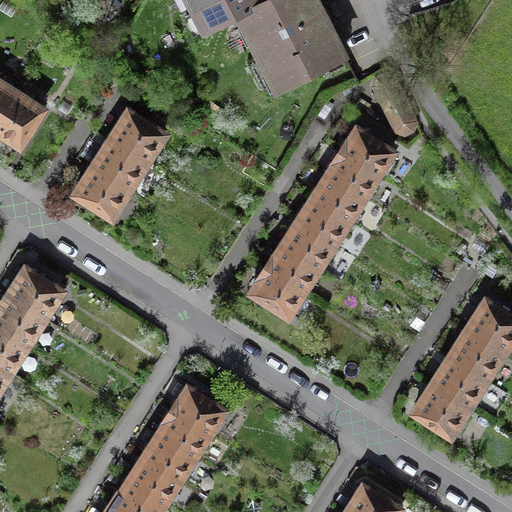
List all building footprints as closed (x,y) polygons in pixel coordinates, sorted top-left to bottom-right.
[(190,0),(205,29),(239,11),(238,10),(257,0),(190,0)] [(277,87),(345,53),(327,20),(317,0),(257,0),(238,10),(239,11),(277,87)] [(377,77),(375,85),(397,129),(404,131),(412,128),(414,120),(392,76),(384,73),(377,77)] [(0,112),(15,89),(0,79),(0,112)] [(42,107),(15,89),(0,112),(0,130),(5,134),(19,143),(42,107)] [(119,122),(110,136),(147,159),(164,132),(128,109),(119,122)] [(343,142),(339,149),(378,174),(381,168),(387,172),(395,159),(389,156),(393,149),(357,126),(348,140),(346,138),(343,142)] [(102,150),(93,164),(129,187),(147,159),(110,136),(102,150)] [(335,161),(327,173),(363,197),(378,174),(339,149),(335,156),(332,159),(335,161)] [(84,177),(75,191),(111,214),(129,187),(93,164),(84,177)] [(314,189),(309,195),(348,220),(363,197),(327,173),(318,186),(316,184),(314,189)] [(300,209),(295,218),(333,243),(348,220),(309,195),(300,209)] [(290,230),(282,243),(318,266),(333,243),(295,218),(291,224),(288,229),(290,230)] [(268,260),(265,264),(303,289),(318,266),(282,243),(274,255),(272,254),(268,260)] [(260,276),(251,290),(288,313),(292,307),(297,310),(305,298),(300,294),(303,289),(265,264),(261,270),(258,275),(260,276)] [(16,279),(8,293),(44,316),(62,289),(25,265),(16,279)] [(0,304),(0,326),(27,343),(44,316),(8,293),(0,304)] [(477,312),(467,327),(503,351),(511,336),(511,314),(486,298),(477,312)] [(0,364),(9,370),(27,343),(0,326),(0,364)] [(459,339),(449,354),(485,378),(503,351),(467,327),(459,339)] [(441,367),(432,381),(468,404),(485,378),(449,354),(441,367)] [(0,385),(9,370),(0,364),(0,385)] [(423,395),(414,409),(450,432),(468,404),(432,381),(423,395)] [(180,397),(172,409),(209,432),(224,408),(188,385),(180,397)] [(165,420),(158,431),(194,455),(209,432),(172,409),(165,420)] [(150,443),(143,455),(179,478),(194,455),(158,431),(150,443)] [(135,466),(128,478),(164,501),(179,478),(143,455),(135,466)] [(120,489),(113,501),(130,511),(156,511),(164,501),(128,478),(120,489)] [(354,497),(345,510),(348,511),(395,511),(399,506),(363,483),(354,497)] [(105,511),(130,511),(113,501),(105,511)]
